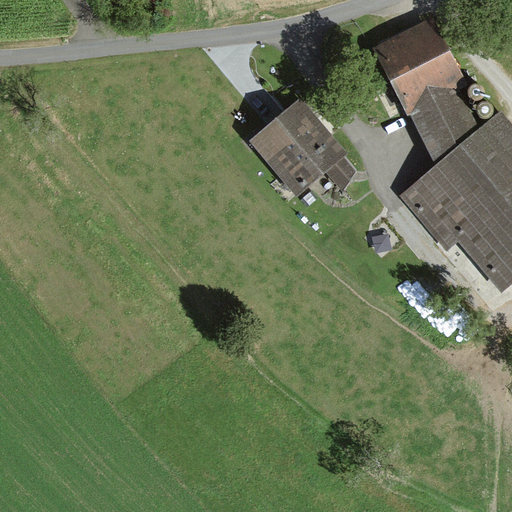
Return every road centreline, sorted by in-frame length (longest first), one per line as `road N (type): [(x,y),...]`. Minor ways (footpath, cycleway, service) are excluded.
road 1 (track): [(283,30),(370,155),(394,211),(511,331)]
road 2 (track): [(0,54),(283,30),(370,0)]
